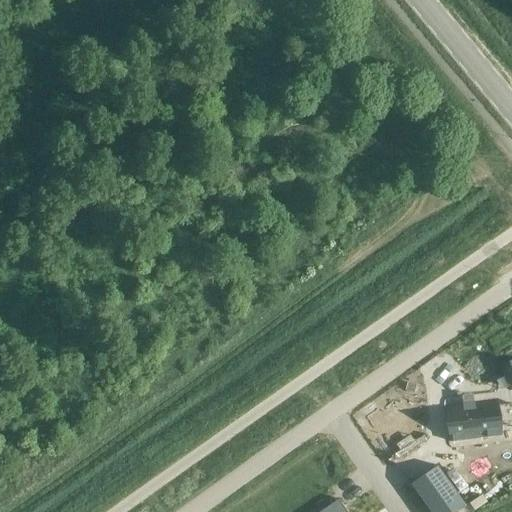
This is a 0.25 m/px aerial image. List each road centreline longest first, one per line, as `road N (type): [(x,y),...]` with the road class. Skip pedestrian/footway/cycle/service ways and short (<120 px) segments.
road 1 (unclassified): [(115,511),(511,235)]
road 2 (residential): [(511,289),(330,416)]
road 3 (residential): [(330,416),(191,511)]
road 4 (tertiary): [(511,119),(414,0)]
road 5 (residential): [(330,416),(404,511)]
